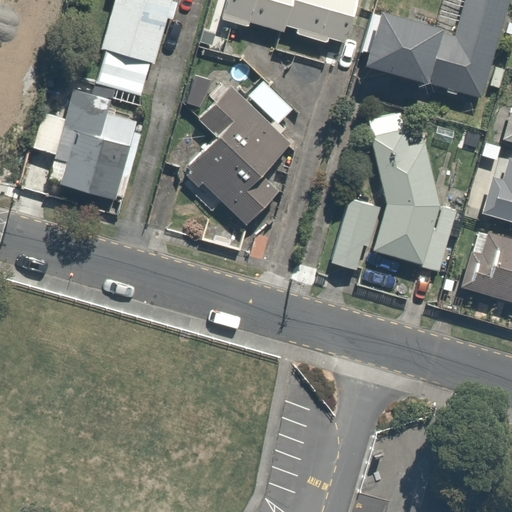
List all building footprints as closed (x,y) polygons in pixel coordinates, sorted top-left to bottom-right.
[(106,0),(94,40),(84,37),(75,66),(136,84),(161,0),(106,0)] [(286,34),(336,43),(344,0),(215,0),(212,20),(243,26),(245,20),(287,28),(286,34)] [(478,97),(500,0),(454,0),(446,33),(365,14),(353,68),(478,97)] [(0,111),(8,113),(27,42),(0,35),(0,111)] [(511,77),(509,76),(491,135),(511,141),(511,77)] [(255,77),(241,93),(271,120),(285,104),(255,77)] [(64,85),(56,116),(35,110),(26,147),(47,152),(40,182),(113,201),(134,116),(101,108),(104,95),(64,85)] [(295,167),(220,85),(189,114),(211,138),(202,146),(200,146),(198,146),(196,146),(195,146),(193,147),(191,147),(189,148),(187,149),(186,150),(184,151),(183,152),(182,154),(181,155),(180,157),(179,159),(179,160),(178,162),(178,164),(178,166),(178,168),(179,170),(179,172),(180,173),(181,175),(182,177),(183,178),(184,179),(186,181),(187,182),(189,183),(190,183),(192,184),(194,184),(196,185),(198,185),(233,223),(295,167)] [(426,203),(421,142),(398,138),(400,131),(360,122),(376,201),(343,192),(323,260),(354,269),(360,248),(436,269),(452,210),(426,203)] [(511,157),(500,154),(494,174),(482,171),(472,209),(511,219),(511,157)] [(511,234),(471,222),(452,281),(511,300),(511,234)] [(456,511),(460,499),(407,485),(399,511),(456,511)]
